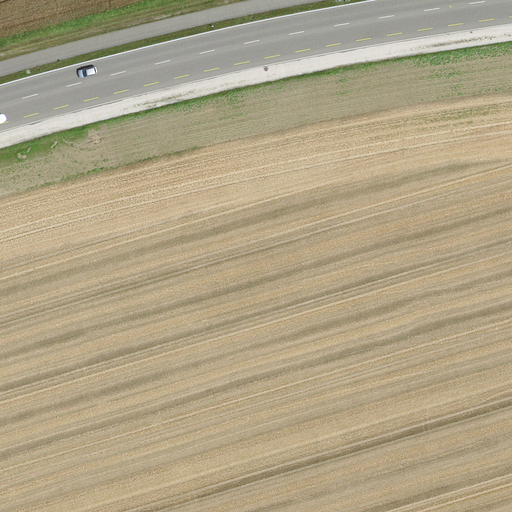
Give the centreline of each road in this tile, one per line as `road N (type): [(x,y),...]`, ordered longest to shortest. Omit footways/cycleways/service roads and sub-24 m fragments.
road 1 (track): [(0,139),(194,88),(511,34)]
road 2 (primary): [(0,105),(253,41),(497,0)]
road 3 (track): [(0,54),(207,0)]
